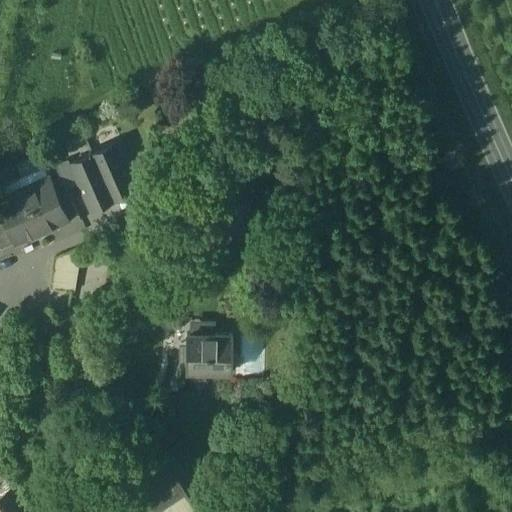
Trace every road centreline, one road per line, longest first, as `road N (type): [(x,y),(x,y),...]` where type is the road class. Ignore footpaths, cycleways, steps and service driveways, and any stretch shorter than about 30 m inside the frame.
road 1 (track): [(0,171),(381,5)]
road 2 (primary): [(439,15),(511,179)]
